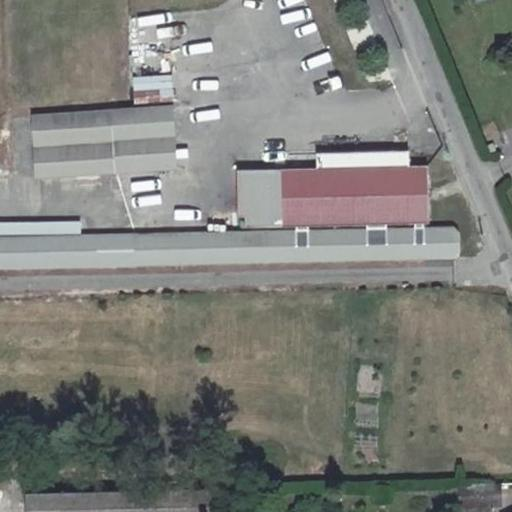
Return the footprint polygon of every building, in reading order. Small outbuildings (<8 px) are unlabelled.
[(191,57),(190,46),(216,45),(214,18),(129,22),(131,60),(191,57)] [(135,103),(176,101),(174,74),(134,76),(135,103)] [(429,180),(277,180),(279,236),(430,235),(429,180)] [(279,236),(0,241),(0,274),(497,264),(484,232),(430,235),(279,236)] [(230,511),(230,495),(33,499),(33,511),(230,511)] [(509,511),(509,498),(467,499),(467,511),(509,511)]
